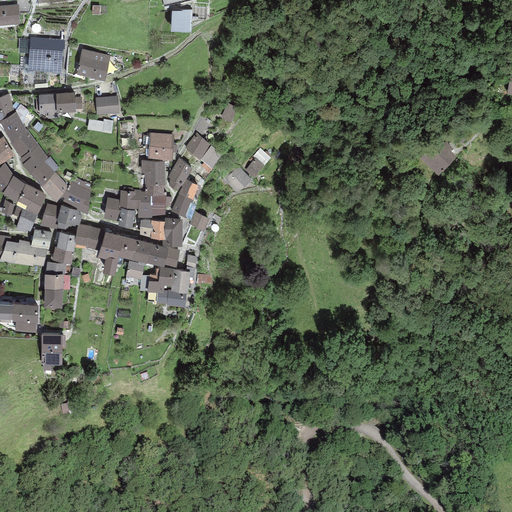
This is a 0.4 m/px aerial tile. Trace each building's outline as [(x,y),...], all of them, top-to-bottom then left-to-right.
[(18,3),(0,3),(0,21),(20,20),(18,3)] [(192,8),(171,6),(170,26),(190,28),(192,8)] [(64,38),(30,36),(27,67),(61,69),(64,38)] [(110,54),(82,47),(76,71),(104,77),(110,54)] [(56,90),(56,91),(56,108),(82,108),(82,96),(75,96),(75,89),(56,90)] [(56,108),(56,91),(39,92),(39,95),(36,95),(36,110),(39,110),(39,111),(46,111),(46,113),(48,113),(48,116),(56,116),(56,108)] [(0,117),(0,115),(15,110),(8,92),(0,94),(0,118),(0,117)] [(118,95),(96,96),(96,112),(119,112),(118,95)] [(238,105),(228,101),(221,115),(231,120),(238,105)] [(16,109),(23,122),(29,109),(20,102),(15,108),(16,109)] [(10,138),(27,129),(23,122),(16,109),(15,110),(0,115),(0,117),(0,118),(10,138)] [(210,119),(203,115),(195,129),(202,133),(210,119)] [(103,119),(89,117),(87,127),(111,132),(113,120),(104,118),(103,119)] [(30,147),(38,143),(27,129),(10,138),(20,152),(29,146),(30,147)] [(466,139),(457,130),(452,134),(461,143),(466,139)] [(172,156),(173,148),(176,148),(177,141),(173,141),(174,133),(149,131),(148,155),(172,156)] [(210,139),(196,131),(185,145),(199,155),(210,139)] [(0,161),(4,158),(14,152),(3,134),(0,135),(0,161)] [(438,136),(420,154),(438,172),(456,153),(451,148),(453,146),(445,138),(443,140),(438,136)] [(222,149),(211,142),(200,155),(211,163),(222,149)] [(29,146),(20,152),(19,153),(22,158),(21,158),(31,169),(42,181),(54,171),(59,167),(49,155),(47,156),(38,143),(30,147),(29,146)] [(270,155),(260,147),(250,159),(251,161),(245,168),(253,175),(270,155)] [(192,164),(179,155),(168,173),(170,175),(169,183),(177,187),(182,181),(192,164)] [(165,157),(141,158),(141,170),(144,170),(144,179),(145,179),(165,179),(165,157)] [(18,194),(25,180),(13,171),(4,158),(0,161),(0,183),(1,185),(16,195),(18,194)] [(238,166),(223,180),(237,190),(252,177),(238,166)] [(60,192),(68,185),(54,171),(42,181),(41,181),(56,196),(60,192)] [(91,183),(72,175),(68,185),(60,192),(64,194),(63,197),(77,203),(76,204),(88,210),(91,183)] [(179,190),(193,195),(198,196),(202,186),(197,184),(199,181),(186,176),(179,190)] [(25,180),(18,194),(28,199),(26,202),(37,207),(46,189),(25,179),(25,180)] [(145,179),(144,190),(152,190),(163,190),(165,179),(145,179)] [(141,197),(141,190),(141,188),(120,188),(120,197),(119,202),(134,204),(138,204),(138,197),(141,197)] [(152,213),(152,190),(144,190),(141,190),(141,197),(138,197),(138,204),(138,213),(152,214),(152,213)] [(165,213),(165,202),(170,203),(171,195),(166,194),(166,190),(163,190),(152,190),(152,213),(165,213)] [(193,195),(179,190),(171,209),(184,214),(190,199),(192,200),(194,195),(193,195)] [(119,202),(120,197),(107,194),(103,212),(118,216),(119,202)] [(14,203),(4,197),(1,210),(11,213),(14,203)] [(57,215),(60,205),(45,201),(40,221),(56,226),(57,222),(59,216),(57,215)] [(79,206),(61,201),(60,205),(57,215),(59,216),(57,222),(65,224),(72,220),(74,220),(76,219),(79,220),(82,210),(78,209),(79,206)] [(134,204),(119,202),(118,216),(118,217),(132,220),(134,204)] [(22,207),(16,205),(14,213),(19,215),(15,226),(25,230),(26,227),(30,229),(37,213),(23,205),(22,207)] [(209,213),(194,208),(190,222),(191,222),(203,226),(204,227),(209,213)] [(165,216),(165,217),(165,233),(162,233),(162,239),(182,239),(182,215),(165,215),(165,216)] [(151,217),(140,217),(139,230),(150,233),(162,233),(165,233),(165,217),(165,216),(151,216),(151,217)] [(86,244),(87,244),(91,224),(78,221),(76,232),(73,245),(85,247),(86,244)] [(197,241),(203,226),(191,222),(184,236),(197,241)] [(104,227),(91,224),(87,244),(98,247),(104,227)] [(116,255),(118,251),(123,231),(104,226),(104,227),(98,247),(97,250),(116,255)] [(53,231),(34,227),(31,240),(31,243),(47,246),(50,246),(53,231)] [(76,232),(59,228),(56,242),(73,246),(73,245),(76,232)] [(151,239),(123,231),(118,251),(147,258),(147,257),(151,239)] [(31,243),(31,240),(19,238),(19,241),(6,238),(0,253),(0,257),(32,263),(33,261),(43,262),(47,246),(31,243)] [(168,242),(151,239),(147,257),(163,260),(164,261),(167,244),(168,242)] [(73,246),(56,242),(55,242),(52,256),(70,261),(73,246)] [(179,246),(167,244),(164,261),(163,260),(163,263),(173,264),(176,264),(179,246)] [(187,253),(186,264),(194,265),(196,254),(187,253)] [(141,276),(141,273),(144,260),(129,257),(126,273),(141,276)] [(63,273),(70,273),(70,262),(47,258),(44,270),(63,270),(63,273)] [(173,266),(173,264),(163,263),(160,263),(160,265),(148,264),(147,273),(141,273),(141,276),(140,288),(147,289),(148,289),(158,289),(163,290),(164,281),(172,282),(173,266)] [(186,267),(173,266),(172,282),(171,288),(186,289),(188,289),(189,274),(194,275),(194,265),(186,264),(186,267)] [(63,270),(44,270),(44,285),(63,285),(63,288),(69,288),(70,273),(63,273),(63,270)] [(198,273),(196,282),(211,281),(211,273),(198,273)] [(63,285),(44,285),(43,304),(62,305),(63,288),(63,285)] [(163,290),(158,289),(148,289),(147,300),(156,300),(156,302),(167,303),(167,304),(185,305),(186,289),(171,288),(171,289),(168,289),(168,290),(163,290)] [(12,300),(0,298),(0,318),(11,319),(11,317),(12,300)] [(38,300),(12,299),(12,300),(11,317),(16,317),(15,330),(36,331),(37,319),(38,319),(38,300)] [(62,331),(41,331),(41,361),(62,361),(62,331)]
